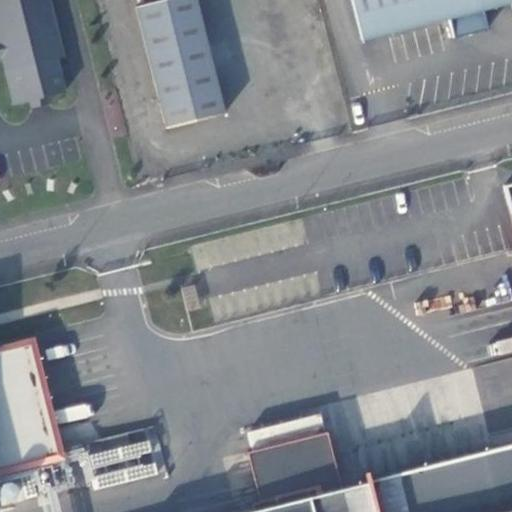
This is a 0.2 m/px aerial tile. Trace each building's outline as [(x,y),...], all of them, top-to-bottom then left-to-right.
[(0,0),(0,51),(1,57),(13,104),(30,100),(47,96),(64,92),(59,73),(58,68),(56,58),(63,57),(48,0),(0,0)] [(196,0),(162,0),(136,7),(167,129),(225,114),(196,0)] [(511,0),(351,0),(361,41),(449,19),(454,39),(487,30),(482,11),(511,3),(511,0)] [(47,96),(30,100),(31,107),(48,103),(47,96)] [(511,174),(502,177),(511,220),(511,174)] [(0,511),(0,461),(48,450),(23,350),(0,355),(0,511),(511,511),(511,447),(250,511),(0,511)] [(152,428),(82,447),(94,490),(164,471),(152,428)]
